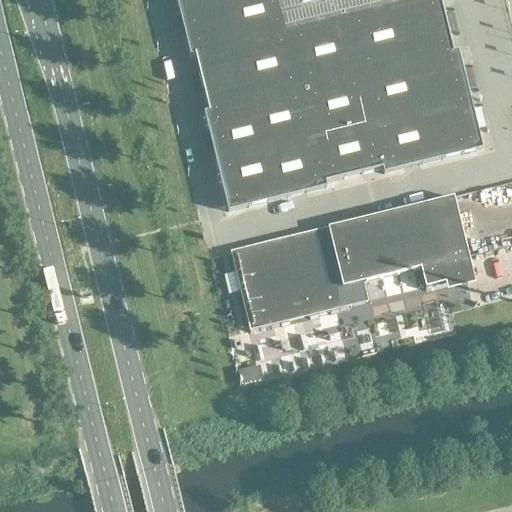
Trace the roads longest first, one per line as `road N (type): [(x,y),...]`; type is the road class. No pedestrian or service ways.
road 1 (secondary): [(165,511),(32,0)]
road 2 (secondary): [(0,54),(114,511)]
